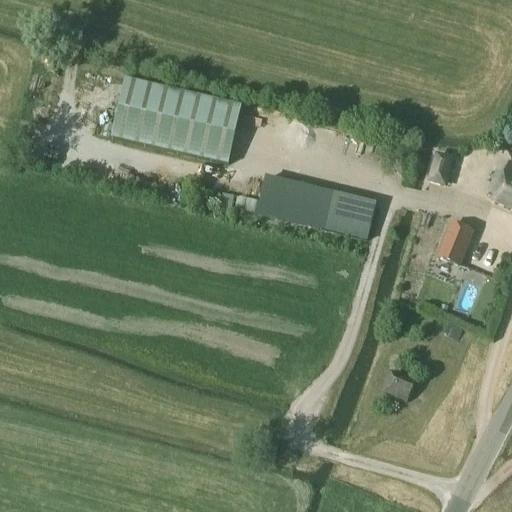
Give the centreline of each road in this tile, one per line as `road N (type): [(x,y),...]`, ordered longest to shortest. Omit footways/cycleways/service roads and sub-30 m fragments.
road 1 (track): [(511,465),(465,497),(302,445),(342,358),(394,198)]
road 2 (track): [(465,497),(491,366),(511,311)]
road 3 (track): [(511,232),(394,198)]
